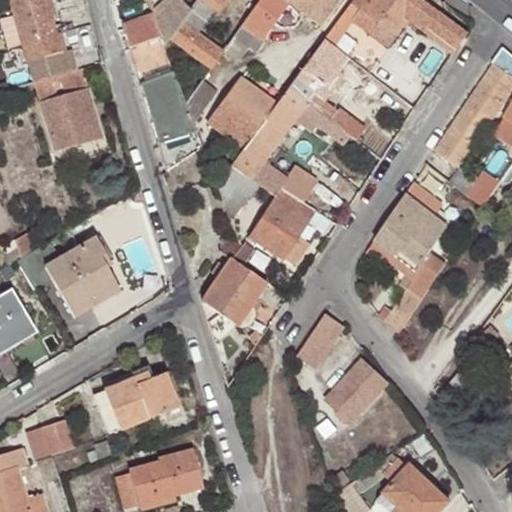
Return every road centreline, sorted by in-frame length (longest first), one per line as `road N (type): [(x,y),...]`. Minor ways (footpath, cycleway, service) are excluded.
road 1 (residential): [(97,0),(188,302)]
road 2 (residential): [(499,9),(327,272)]
road 3 (residential): [(327,272),(394,358),(482,511)]
road 4 (residential): [(188,302),(255,511)]
road 5 (residential): [(0,412),(188,302)]
